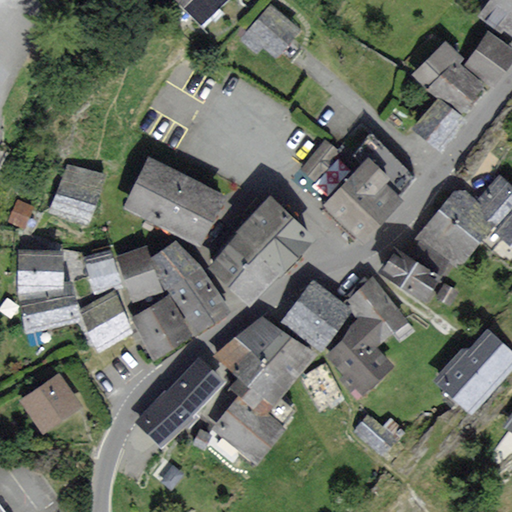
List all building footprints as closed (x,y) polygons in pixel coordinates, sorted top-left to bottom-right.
[(223,0),(182,0),(204,20),(223,0)] [(511,0),(494,0),(482,17),(498,29),(501,32),(505,26),(511,31),(511,0)] [(298,29),(273,7),(243,41),(255,52),(264,42),(277,53),(298,29)] [(511,59),(511,50),(493,35),(468,64),(491,83),(511,59)] [(420,76),(460,110),(481,86),(457,66),(463,59),(447,45),(420,76)] [(459,117),(440,101),(417,129),(437,144),(459,117)] [(394,193),(410,176),(359,129),(338,151),(326,140),(301,166),(309,173),(301,181),(362,238),(400,198),(394,193)] [(221,197),(151,163),(129,207),(199,242),(221,197)] [(87,219),(101,177),(81,171),(69,167),(55,209),(87,219)] [(454,266),(493,221),(499,227),(495,231),(511,244),(511,187),(502,179),(488,194),(479,204),(476,207),(460,193),(433,224),(421,238),(454,266)] [(31,207),(19,202),(11,221),(23,226),(31,207)] [(308,236),(271,204),(231,250),(215,269),(253,300),(290,257),(308,236)] [(227,310),(200,269),(176,246),(155,260),(199,329),(227,310)] [(146,249),(121,257),(135,298),(160,289),(146,249)] [(120,283),(110,252),(87,260),(98,291),(120,283)] [(77,319),(73,298),(64,299),(60,254),(20,253),(23,307),(27,330),(77,319)] [(399,254),(386,274),(425,299),(438,278),(399,254)] [(362,391),(394,365),(376,343),(384,337),(405,320),(375,282),(354,298),(367,315),(370,318),(362,325),(330,351),(348,373),(362,391)] [(349,309),(315,284),(287,321),(320,346),(349,309)] [(132,331),(114,296),(81,313),(100,348),(132,331)] [(190,336),(168,299),(136,318),(158,355),(190,336)] [(255,462),(283,428),(264,413),(312,353),(284,333),(263,318),(219,357),(240,374),(243,376),(232,388),(241,396),(236,402),(214,429),(255,462)] [(511,365),(511,352),(490,333),(469,356),(464,352),(438,381),(472,411),(511,365)] [(220,380),(198,360),(140,421),(162,442),(220,380)] [(341,399),(326,367),(305,376),(320,408),(341,399)] [(78,405),(59,377),(25,400),(44,428),(78,405)] [(394,438),(368,417),(356,431),(383,453),(394,438)]
